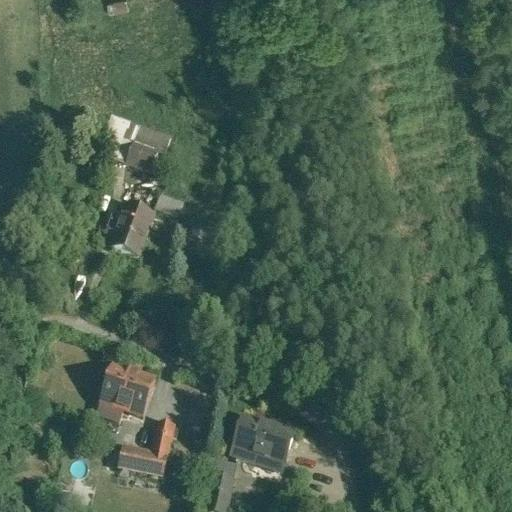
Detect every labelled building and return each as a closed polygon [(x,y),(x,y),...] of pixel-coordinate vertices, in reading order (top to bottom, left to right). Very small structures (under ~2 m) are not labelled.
[(158,158),(121,146),(115,163),(152,175),(158,158)] [(183,207),(161,201),(156,215),(178,220),(183,207)] [(154,220),(127,211),(122,226),(113,223),(110,233),(118,236),(113,252),(140,261),(154,220)] [(153,385),(113,371),(102,404),(142,418),(153,385)] [(157,423),(151,453),(125,448),(120,471),(162,480),(173,427),(157,423)] [(292,438),(247,423),(235,457),(266,468),(269,462),(282,466),(292,438)] [(125,448),(115,446),(110,468),(120,471),(125,448)] [(226,511),(237,465),(214,460),(211,478),(215,479),(207,511),(226,511)]
